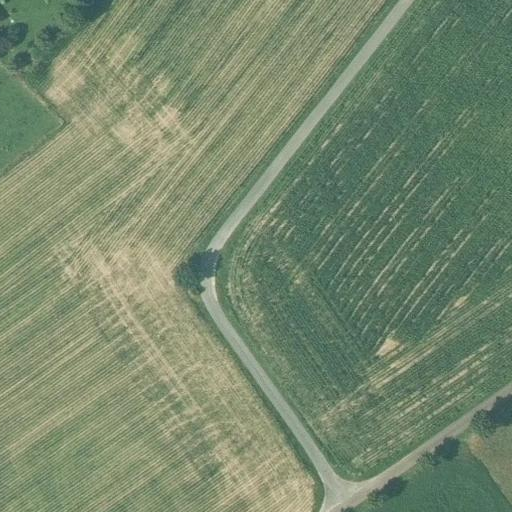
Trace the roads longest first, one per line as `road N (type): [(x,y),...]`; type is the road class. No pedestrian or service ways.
road 1 (residential): [(350,502),(215,305),(212,271),(223,237),(410,0)]
road 2 (residential): [(350,502),(511,391)]
